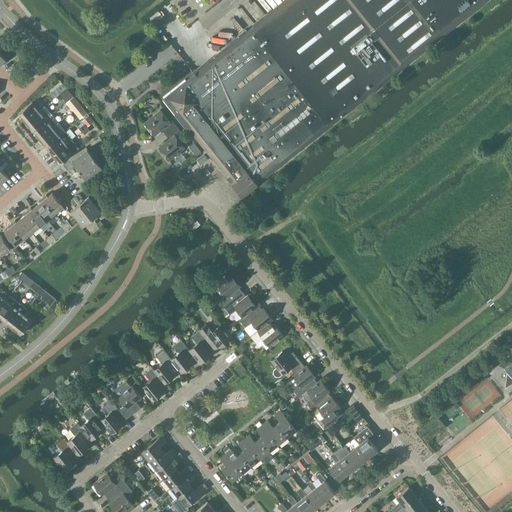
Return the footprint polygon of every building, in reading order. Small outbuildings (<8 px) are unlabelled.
[(251,0),(245,6),(256,16),(263,9),(254,0),(251,0)] [(293,0),(257,29),(333,123),(450,30),(487,0),(293,0)] [(257,0),(266,9),(276,0),(257,0)] [(179,81),(161,95),(242,196),(333,123),(257,29),(255,25),(254,26),(247,31),(247,32),(246,32),(249,35),(197,77),(194,73),(192,72),(192,71),(185,76),(183,75),(177,79),(179,81)] [(210,42),(205,42),(205,46),(223,45),(222,36),(210,36),(210,42)] [(66,88),(62,91),(69,100),(70,100),(74,97),(66,88)] [(74,97),(70,100),(77,108),(80,105),(74,97)] [(56,117),(69,107),(64,101),(51,110),(56,117)] [(32,102),(18,114),(25,122),(39,111),(32,102)] [(80,105),(77,108),(84,116),(87,113),(80,105)] [(39,111),(25,122),(32,131),(52,115),(45,106),(39,111)] [(161,129),(165,134),(176,126),(172,120),(170,122),(160,110),(144,122),(154,135),(161,129)] [(52,115),(32,131),(39,139),(58,123),(52,115)] [(89,115),(82,121),(84,124),(87,127),(94,121),(89,115)] [(58,123),(39,139),(46,147),(65,131),(58,123)] [(180,131),(176,126),(165,134),(169,139),(158,148),(169,161),(175,155),(176,156),(180,153),(179,152),(184,148),(174,136),(180,131)] [(65,131),(46,147),(53,156),(72,140),(73,139),(66,131),(65,131)] [(72,140),(53,156),(59,164),(60,164),(61,164),(79,148),(73,141),(72,140)] [(194,142),(189,146),(196,155),(201,151),(194,142)] [(71,170),(70,172),(73,176),(95,158),(87,149),(72,161),(78,169),(76,172),(73,168),(71,170)] [(200,165),(208,159),(204,154),(197,160),(200,165)] [(95,158),(73,176),(76,179),(78,179),(80,177),(78,174),(80,172),(87,180),(102,167),(95,158)] [(7,162),(0,168),(0,183),(8,177),(2,169),(5,167),(7,170),(9,168),(10,166),(7,162)] [(184,172),(178,176),(185,184),(190,179),(184,172)] [(46,195),(43,198),(55,213),(60,210),(62,213),(65,210),(63,207),(64,207),(52,193),(48,197),(46,195)] [(78,194),(75,197),(92,219),(102,211),(89,196),(81,202),(79,200),(82,197),(80,195),(78,194)] [(78,204),(71,211),(83,226),(92,219),(75,197),(71,200),(71,202),(73,204),(76,202),(78,204)] [(41,203),(36,206),(48,220),(55,213),(43,198),(39,201),(41,203)] [(40,226),(48,220),(36,206),(32,210),(30,208),(27,211),(40,226)] [(32,233),(40,226),(27,211),(23,214),(25,216),(21,219),(32,233)] [(24,239),(32,233),(21,219),(16,223),(15,221),(12,224),(24,239)] [(198,220),(188,228),(191,232),(201,224),(198,220)] [(16,246),(24,239),(12,224),(7,227),(9,229),(5,232),(16,246)] [(0,253),(1,255),(10,250),(1,234),(0,234),(0,253)] [(218,299),(220,301),(224,307),(243,292),(239,288),(241,286),(232,274),(218,286),(225,294),(218,299)] [(26,275),(22,280),(29,286),(33,280),(26,275)] [(30,285),(23,292),(28,297),(35,290),(30,285)] [(43,289),(39,294),(42,296),(41,298),(50,306),(56,299),(43,289)] [(244,317),(257,306),(248,295),(246,296),(243,292),(224,307),(231,315),(237,309),(244,317)] [(0,307),(0,318),(3,321),(19,302),(10,295),(5,301),(0,307)] [(19,302),(3,321),(12,328),(23,314),(27,309),(19,302)] [(204,302),(197,308),(204,317),(211,312),(204,302)] [(259,305),(257,306),(244,317),(240,320),(246,328),(253,322),(259,330),(260,330),(270,322),(273,319),(264,308),(262,310),(259,305)] [(32,322),(23,314),(12,328),(21,335),(32,322)] [(284,336),(277,327),(276,325),(274,326),(270,322),(260,330),(259,330),(251,337),(257,344),(264,339),(270,347),(284,336)] [(207,325),(200,331),(215,350),(219,346),(221,348),(232,339),(221,325),(212,331),(207,325)] [(197,344),(189,350),(196,358),(196,359),(200,364),(212,355),(210,353),(215,350),(200,331),(192,337),(197,344)] [(179,353),(171,359),(179,369),(182,373),(193,364),(192,362),(196,359),(196,358),(189,350),(182,340),(174,346),(179,353)] [(162,364),(155,370),(165,383),(176,375),(175,373),(179,369),(171,359),(165,350),(157,357),(162,364)] [(224,355),(227,360),(236,355),(233,350),(224,355)] [(276,376),(279,376),(282,374),(283,374),(291,368),(296,374),(293,376),(294,376),(306,367),(305,367),(294,352),(288,357),(283,351),(272,360),(277,367),(274,370),(273,373),(276,376)] [(511,352),(500,364),(505,367),(508,370),(509,372),(508,378),(511,376),(511,352)] [(246,370),(241,363),(235,368),(241,375),(246,370)] [(303,395),(308,391),(307,391),(318,382),(314,378),(317,376),(307,365),(305,367),(306,367),(294,376),(300,384),(293,390),(299,398),(303,395)] [(163,390),(168,386),(165,383),(155,370),(153,367),(145,374),(150,381),(142,387),(153,401),(158,398),(159,399),(161,399),(165,396),(165,394),(163,390)] [(118,397),(125,405),(119,410),(127,419),(141,408),(136,401),(141,397),(127,379),(114,390),(113,393),(116,397),(118,397)] [(318,407),(332,396),(329,392),(331,391),(322,379),(318,382),(307,391),(308,391),(303,395),(304,396),(304,398),(306,401),(308,401),(309,403),(307,404),(313,412),(318,408),(318,407)] [(341,408),(332,396),(318,407),(318,408),(325,416),(318,421),(324,429),(343,414),(339,409),(341,408)] [(109,414),(101,420),(105,425),(112,434),(124,425),(122,423),(127,419),(119,410),(112,401),(104,407),(109,414)] [(89,420),(81,426),(92,439),(103,430),(101,429),(105,425),(101,420),(91,407),(83,413),(89,420)] [(277,425),(287,438),(296,430),(281,410),(275,414),(281,421),(277,425)] [(34,419),(28,425),(32,430),(39,424),(34,419)] [(268,421),(262,425),(278,445),(287,438),(277,425),(273,428),(268,421)] [(76,435),(68,442),(79,455),(90,446),(88,444),(93,440),(92,439),(81,426),(78,422),(71,429),(76,435)] [(259,439),(269,452),(278,445),(262,425),(259,422),(256,425),(258,428),(257,429),(263,436),(259,439)] [(374,434),(368,426),(354,437),(369,457),(378,450),(368,438),(374,434)] [(329,428),(325,431),(330,438),(334,434),(329,428)] [(328,439),(324,433),(320,436),(325,442),(328,439)] [(250,435),(244,439),(260,459),(265,464),(273,457),(269,452),(259,439),(255,442),(250,435)] [(142,451),(150,461),(163,450),(160,447),(167,441),(162,436),(142,451)] [(355,448),(350,452),(360,465),(369,457),(354,437),(349,441),(355,448)] [(75,460),(80,456),(79,455),(68,442),(65,438),(57,444),(62,450),(54,457),(65,471),(77,462),(75,460)] [(241,453),(251,466),(260,459),(244,439),(239,443),(245,450),(241,453)] [(307,446),(311,451),(317,446),(313,441),(307,446)] [(346,455),(340,460),(350,472),(360,465),(350,452),(344,445),(340,448),(346,455)] [(224,450),(226,454),(242,473),(251,466),(241,453),(237,456),(232,449),(231,450),(228,447),(224,450)] [(166,454),(163,450),(150,461),(157,470),(177,454),(172,449),(166,454)] [(304,457),(309,463),(313,460),(308,453),(304,457)] [(339,481),(350,472),(340,460),(334,453),(330,456),(336,463),(329,468),(339,481)] [(157,470),(164,479),(177,469),(174,465),(181,460),(177,454),(157,470)] [(242,473),(226,454),(221,458),(226,464),(222,468),(233,481),(242,473)] [(296,463),(303,471),(306,468),(300,461),(296,463)] [(180,472),(177,469),(164,479),(170,486),(171,487),(171,488),(191,472),(187,467),(180,472)] [(280,473),(275,477),(280,482),(284,479),(286,480),(290,476),(286,471),(282,475),(280,473)] [(171,488),(179,497),(191,487),(189,483),(195,478),(191,472),(171,488)] [(105,494),(108,498),(127,483),(121,476),(114,481),(108,473),(94,484),(103,495),(105,494)] [(323,483),(316,488),(326,500),(335,494),(325,481),(326,481),(320,473),(317,475),(323,483)] [(313,490),(307,495),(317,508),(326,500),(316,488),(311,480),(307,483),(313,490)] [(127,483),(108,498),(112,502),(110,504),(116,511),(123,511),(133,504),(126,496),(133,491),(127,483)] [(194,490),(191,487),(179,497),(173,502),(176,506),(181,511),(184,511),(189,509),(186,506),(206,491),(201,485),(194,490)] [(388,511),(397,511),(417,497),(409,487),(397,497),(400,502),(388,511)] [(304,511),(311,511),(317,508),(307,495),(301,488),(297,491),(303,498),(297,503),(304,511)] [(293,506),(288,510),(289,511),(304,511),(297,503),(292,495),(288,498),(293,506)] [(417,497),(397,511),(406,511),(408,511),(417,511),(424,506),(417,497)] [(195,510),(192,511),(211,511),(214,510),(208,502),(195,511),(195,510)] [(289,511),(288,510),(282,503),(278,506),(282,511),(289,511)]
